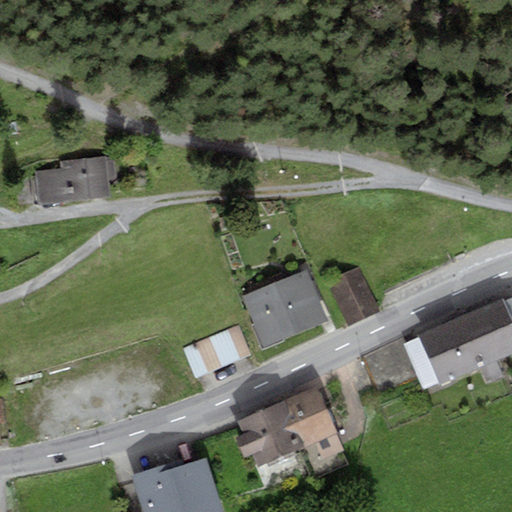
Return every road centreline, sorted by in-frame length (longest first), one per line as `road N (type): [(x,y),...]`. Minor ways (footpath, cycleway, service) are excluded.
road 1 (secondary): [(0,465),(210,409),(511,270)]
road 2 (residential): [(0,221),(412,178)]
road 3 (residential): [(412,178),(174,137),(102,112)]
